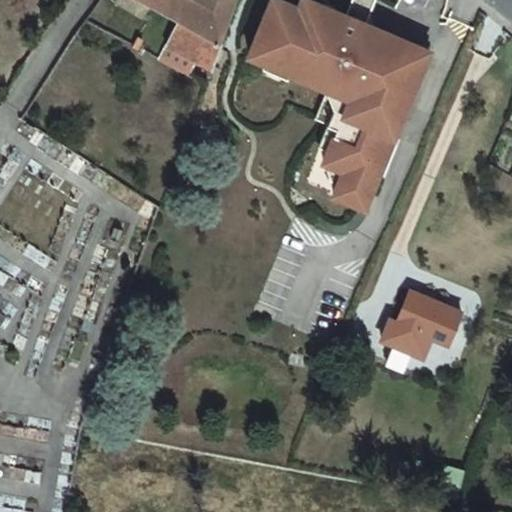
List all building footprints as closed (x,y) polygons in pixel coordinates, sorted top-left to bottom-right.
[(121,0),(139,9),(145,0),(121,0)] [(151,0),(175,13),(221,36),(234,0),(151,0)] [(428,52),(376,28),(374,28),(368,42),(354,36),(357,28),(357,26),(357,24),(357,23),(357,22),(356,21),(355,20),(354,19),(353,19),(357,8),(370,13),(375,0),(352,0),(346,15),(324,5),(319,16),(283,0),(271,0),(267,10),(248,54),(266,61),(268,56),(290,66),(288,71),(327,88),(324,94),(313,119),(335,128),(320,161),(340,170),(330,194),(360,207),(374,175),(369,173),(373,163),(379,166),(411,91),(413,91),(416,85),(414,84),(428,52)] [(370,13),(357,8),(353,19),(354,19),(355,20),(356,21),(357,22),(357,23),(357,24),(357,26),(357,28),(354,36),(368,42),(374,28),(365,24),(370,13)] [(196,57),(210,65),(221,36),(175,13),(155,54),(187,72),(196,57)] [(139,35),(135,43),(141,47),(145,39),(139,35)] [(266,61),(263,67),(324,94),(327,88),(288,71),(290,66),(268,56),(266,61)] [(196,57),(187,72),(204,81),(210,65),(196,57)] [(431,334),(449,342),(463,310),(411,287),(398,318),(397,320),(431,334)] [(397,320),(398,318),(392,316),(383,337),(423,354),(431,334),(397,320)]
